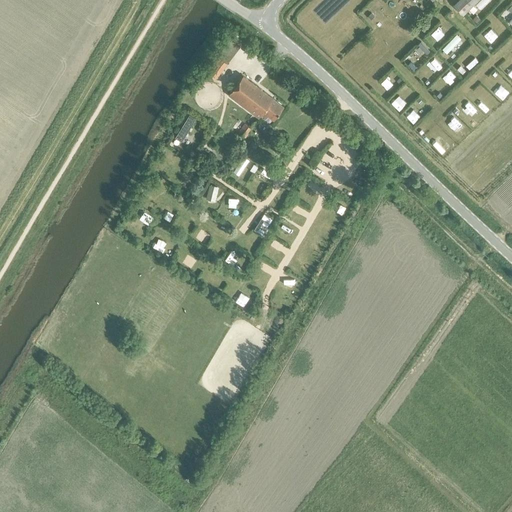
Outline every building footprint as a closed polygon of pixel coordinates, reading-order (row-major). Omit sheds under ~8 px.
[(456,0),(453,3),(463,14),(477,0),(456,0)] [(207,73),(216,80),(228,64),(227,63),(239,47),(231,40),(219,57),(207,73)] [(268,116),(274,120),(284,107),(244,76),(229,96),(259,119),(262,115),(267,118),(268,116)] [(175,137),(181,141),(195,119),(189,116),(175,137)] [(238,134),(244,139),(251,130),(245,125),(238,134)] [(173,144),(165,155),(175,162),(179,155),(176,153),(179,149),(173,144)] [(242,167),(254,152),(248,148),(236,162),(242,167)] [(267,161),(262,168),(269,174),(274,167),(267,161)] [(312,182),(318,187),(325,179),(318,174),(312,182)] [(214,186),(208,193),(227,208),(232,201),(214,186)] [(169,197),(165,205),(173,209),(177,201),(169,197)] [(147,201),(142,208),(147,212),(153,205),(147,201)] [(204,222),(200,231),(209,235),(213,226),(204,222)] [(157,225),(152,235),(158,238),(162,228),(157,225)] [(238,258),(243,251),(234,244),(229,251),(238,258)] [(192,260),(198,254),(191,246),(184,252),(192,260)] [(289,266),(284,276),(294,281),(299,272),(289,266)] [(238,288),(247,292),(250,286),(241,282),(238,288)]
